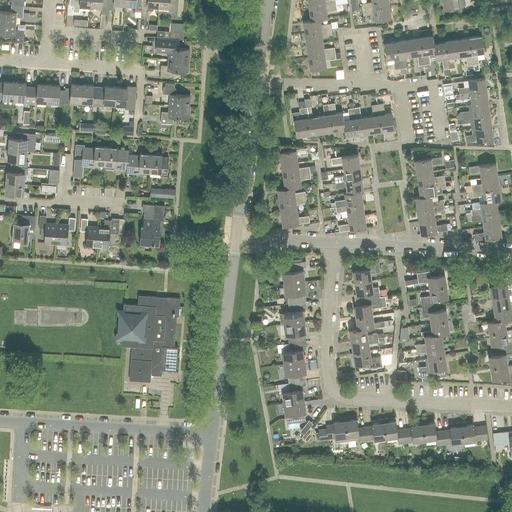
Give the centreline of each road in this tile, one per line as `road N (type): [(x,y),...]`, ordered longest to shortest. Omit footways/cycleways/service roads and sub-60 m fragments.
road 1 (residential): [(211,435),(0,422)]
road 2 (tertiary): [(211,435),(236,236)]
road 3 (residential): [(255,83),(434,84)]
road 4 (residential): [(511,252),(339,242)]
road 5 (residential): [(341,397),(511,405)]
road 6 (residential): [(341,397),(330,385),(327,360),(339,242)]
road 7 (tertiary): [(236,236),(255,83)]
road 8 (residential): [(44,63),(140,69),(140,116)]
